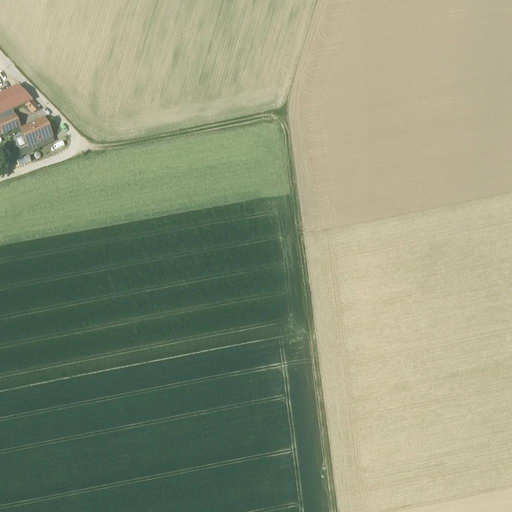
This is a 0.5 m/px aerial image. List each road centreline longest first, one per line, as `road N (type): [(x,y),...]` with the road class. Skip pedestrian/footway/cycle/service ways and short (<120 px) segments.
road 1 (track): [(92,153),(281,120),(331,511)]
road 2 (residential): [(0,58),(92,153)]
